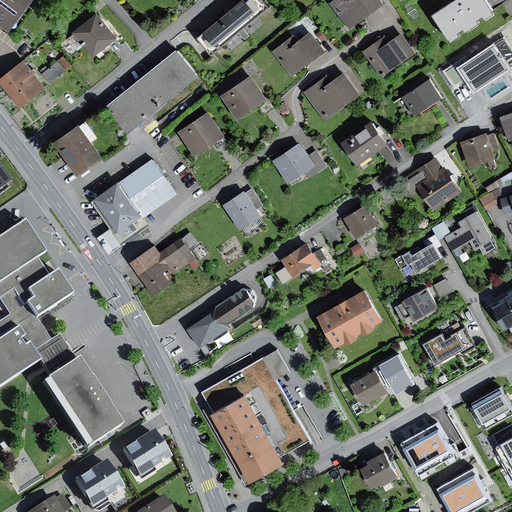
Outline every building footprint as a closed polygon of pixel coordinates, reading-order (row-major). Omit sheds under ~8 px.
[(0,0),(0,21),(12,30),(34,0),(0,0)] [(266,0),(242,0),(199,36),(213,53),(271,5),(266,0)] [(382,0),(332,0),(330,2),(350,28),(384,2),(382,0)] [(453,0),(434,12),(453,41),(462,35),(459,32),(466,28),(467,30),(481,21),(479,19),(484,15),(486,18),(497,11),(489,0),(453,0)] [(118,37),(98,12),(73,32),(93,57),(118,37)] [(299,40),(295,34),(273,51),(293,76),(327,50),(311,30),(299,40)] [(321,30),(316,34),(322,41),(327,37),(321,30)] [(384,36),(365,50),(383,76),(417,52),(403,32),(388,42),(384,36)] [(511,39),(491,43),(493,54),(480,56),(484,76),(504,72),(502,65),(511,63),(511,39)] [(199,75),(177,48),(105,106),(126,135),(199,75)] [(47,87),(25,59),(0,77),(0,80),(21,107),(47,87)] [(59,60),(43,73),(50,83),(67,70),(59,60)] [(463,64),(451,72),(459,86),(469,81),(468,78),(476,76),(473,62),(463,64)] [(329,74),(304,92),(325,121),(362,94),(345,71),(333,80),(329,74)] [(253,74),(222,95),(238,119),(269,99),(253,74)] [(431,78),(403,96),(415,115),(443,97),(431,78)] [(105,106),(55,141),(79,174),(128,138),(126,135),(105,106)] [(210,110),(180,131),(196,155),(226,134),(210,110)] [(511,112),(502,116),(510,140),(511,138),(511,112)] [(389,143),(373,120),(343,141),(359,164),(389,143)] [(488,132),(461,140),(470,166),(488,160),(494,158),(497,157),(494,150),(500,149),(495,132),(489,134),(488,132)] [(300,142),(274,160),(289,183),(316,165),(309,155),(300,142)] [(317,150),(309,155),(316,165),(319,171),(327,166),(317,150)] [(419,173),(403,183),(410,194),(420,188),(435,210),(464,191),(446,164),(443,166),(436,156),(417,169),(419,173)] [(153,157),(91,201),(111,228),(98,237),(110,253),(150,224),(145,217),(179,193),(153,157)] [(494,158),(488,160),(490,168),(497,166),(494,158)] [(0,189),(12,181),(0,164),(0,189)] [(511,171),(486,187),(490,192),(511,178),(511,171)] [(253,188),(246,192),(258,209),(264,205),(253,188)] [(246,192),(245,190),(224,204),(241,230),(262,216),(258,209),(246,192)] [(493,191),(480,198),(486,210),(499,202),(493,191)] [(511,194),(501,198),(506,214),(511,212),(511,194)] [(367,204),(345,218),(357,237),(379,223),(367,204)] [(463,227),(445,236),(454,251),(471,241),(476,250),(481,247),(484,253),(495,247),(491,240),(493,238),(477,210),(459,220),(463,227)] [(445,221),(433,228),(439,239),(451,232),(445,221)] [(23,223),(0,238),(0,302),(14,293),(23,307),(25,305),(34,318),(70,294),(56,273),(48,279),(34,259),(43,253),(23,223)] [(156,243),(131,261),(140,274),(159,261),(169,276),(196,258),(189,249),(199,242),(190,230),(161,251),(156,243)] [(394,231),(389,234),(393,241),(398,237),(394,231)] [(308,241),(282,258),(287,265),(294,276),(312,264),(316,269),(323,264),(315,252),(308,241)] [(411,250),(396,259),(402,269),(412,263),(417,273),(443,258),(434,242),(413,254),(411,250)] [(360,243),(352,248),(357,256),(365,251),(360,243)] [(321,248),(315,252),(323,264),(327,271),(333,267),(321,248)] [(159,261),(140,274),(154,295),(173,282),(169,276),(159,261)] [(294,276),(287,265),(277,272),(284,283),(294,276)] [(271,275),(264,279),(269,288),(276,284),(271,275)] [(446,279),(435,285),(441,297),(453,290),(446,279)] [(427,287),(403,300),(415,320),(438,307),(427,287)] [(319,315),(337,346),(346,341),(348,344),(359,337),(358,335),(363,331),(365,334),(376,328),(375,326),(385,320),(367,288),(343,302),(319,315)] [(186,328),(200,349),(207,345),(232,328),(229,322),(254,306),(256,299),(248,289),(241,289),(213,307),(214,310),(186,328)] [(14,293),(0,302),(10,316),(0,322),(0,335),(16,325),(16,328),(22,336),(18,339),(23,348),(28,344),(40,361),(44,368),(49,377),(75,360),(67,349),(59,336),(50,342),(34,318),(25,305),(23,307),(14,293)] [(511,294),(500,301),(510,320),(511,318),(511,294)] [(448,320),(440,324),(443,329),(450,325),(448,320)] [(459,322),(449,327),(451,330),(461,325),(459,322)] [(443,333),(425,343),(437,364),(461,350),(463,353),(476,346),(465,327),(453,334),(454,335),(447,339),(443,333)] [(16,328),(0,338),(0,388),(40,361),(28,344),(23,348),(18,339),(22,336),(16,328)] [(207,345),(200,349),(206,358),(213,353),(207,345)] [(278,350),(265,357),(277,379),(290,372),(278,350)] [(400,354),(381,364),(384,369),(381,370),(391,387),(393,385),(398,393),(416,383),(400,354)] [(210,405),(252,481),(286,462),(282,455),(311,439),(295,410),(277,379),(265,357),(202,391),(210,405)] [(49,377),(44,380),(88,447),(121,425),(77,359),(75,360),(49,377)] [(377,368),(352,382),(365,404),(389,391),(377,368)] [(511,404),(502,387),(473,402),(488,428),(511,414),(511,404)] [(252,481),(210,405),(203,409),(245,485),(252,481)] [(443,424),(411,440),(424,464),(455,447),(458,452),(467,447),(450,416),(441,421),(443,424)] [(152,430),(122,450),(140,477),(170,457),(152,430)] [(511,438),(498,446),(511,471),(511,438)] [(370,463),(362,467),(374,487),(381,483),(382,486),(401,476),(386,450),(369,460),(370,463)] [(105,461),(75,480),(92,507),(122,488),(105,461)] [(345,468),(340,470),(343,478),(348,476),(345,468)] [(448,485),(434,493),(437,498),(432,501),(438,511),(453,511),(465,506),(459,494),(454,497),(448,485)] [(62,494),(54,499),(62,511),(64,511),(71,508),(62,494)] [(173,511),(163,496),(137,511),(173,511)] [(53,497),(29,511),(62,511),(54,499),(53,497)]
